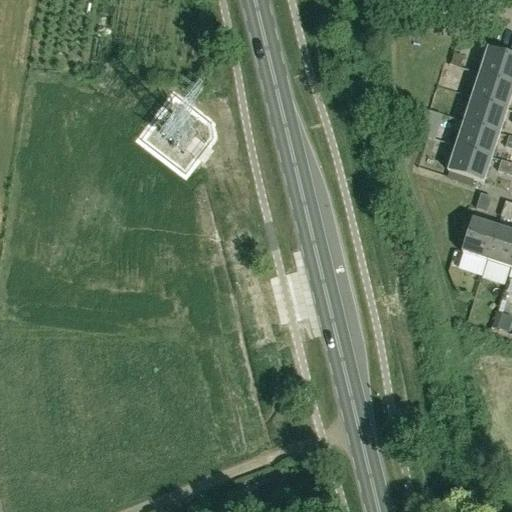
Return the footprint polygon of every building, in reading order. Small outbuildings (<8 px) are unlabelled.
[(511,61),(486,53),(479,77),(511,87),(511,61)] [(505,112),(511,90),(511,87),(479,77),(471,101),(505,112)] [(497,136),(505,112),(471,101),(463,126),(497,136)] [(490,161),(497,136),(463,126),(455,150),(490,161)] [(482,185),(490,161),(455,150),(448,174),(482,185)] [(511,176),(511,168),(500,165),(497,175),(511,179),(511,176)] [(490,200),(480,197),(476,211),(485,214),(490,200)] [(511,215),(511,206),(505,205),(500,219),(510,222),(511,215)] [(486,263),(497,229),(472,221),(461,255),(486,263)] [(510,271),(511,265),(511,233),(497,229),(486,263),(510,271)] [(146,345),(146,330),(131,331),(132,346),(146,345)] [(142,363),(120,364),(121,384),(143,383),(142,363)]
